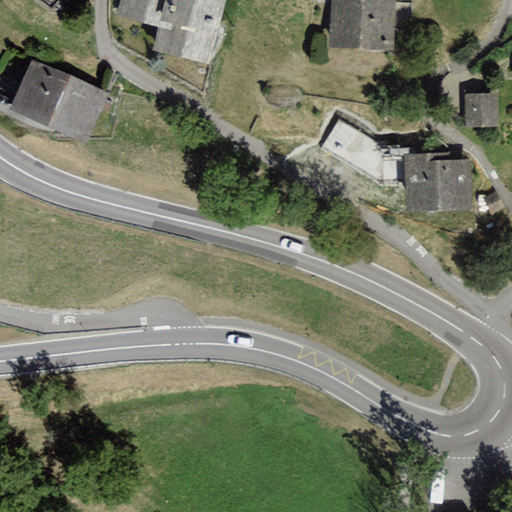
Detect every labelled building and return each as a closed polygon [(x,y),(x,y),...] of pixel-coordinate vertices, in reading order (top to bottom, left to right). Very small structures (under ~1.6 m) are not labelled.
[(17,0),(34,15),(51,0),(17,0)] [(106,0),(100,22),(136,31),(132,54),(192,67),(214,0),(106,0)] [(384,5),(321,3),(320,50),(383,51),(384,5)] [(14,68),(0,101),(0,112),(74,144),(93,102),(14,68)] [(478,129),(479,98),(451,97),(450,129),(478,129)] [(436,158),(394,159),(389,213),(455,212),(454,166),(437,166),(436,158)] [(441,511),(444,503),(412,496),(408,511),(441,511)]
